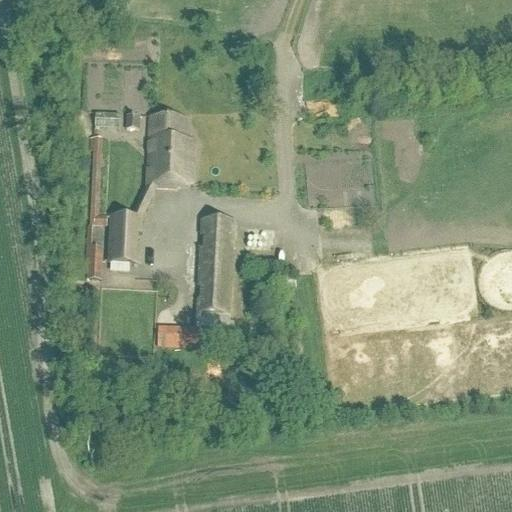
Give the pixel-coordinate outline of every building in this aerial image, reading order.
[(93,136),(112,136),(112,118),(93,118),(93,136)] [(139,134),(140,120),(126,120),(126,134),(139,134)] [(151,124),(147,191),(177,193),(177,186),(193,187),(190,146),(182,145),(183,126),(151,124)] [(99,223),(103,145),(90,145),(90,159),(93,159),(89,234),(106,235),(107,223),(99,223)] [(143,221),(109,219),(106,268),(140,270),(141,253),(137,252),(138,237),(142,237),(143,221)] [(229,321),(232,322),(237,226),(200,224),(199,240),(203,240),(202,252),(199,252),(196,291),(201,291),(200,301),(195,301),(194,319),(198,320),(229,321)] [(227,354),(228,334),(229,321),(198,320),(198,333),(197,353),(227,354)] [(129,356),(148,354),(146,335),(127,337),(129,356)]
